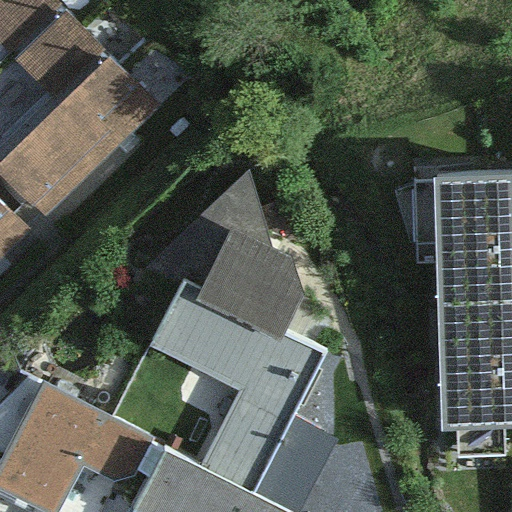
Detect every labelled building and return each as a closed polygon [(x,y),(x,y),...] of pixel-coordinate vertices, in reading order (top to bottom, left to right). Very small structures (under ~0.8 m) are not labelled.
[(0,0),(0,257),(158,105),(55,0),(0,0)] [(511,157),(442,159),(444,287),(511,286),(511,157)] [(315,272),(204,221),(145,346),(222,382),(186,457),(253,488),(311,366),(324,339),(291,323),(302,299),(315,272)] [(511,286),(444,287),(446,416),(511,415),(511,286)] [(123,480),(148,427),(35,374),(0,449),(0,488),(50,511),(51,511),(77,459),(123,480)] [(158,444),(131,504),(149,511),(307,511),(253,488),(186,457),(158,444)]
